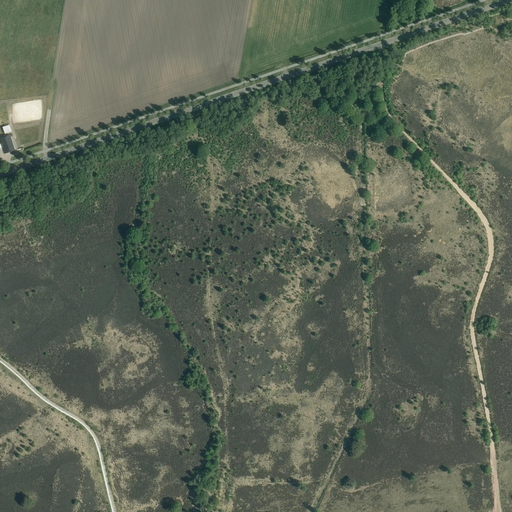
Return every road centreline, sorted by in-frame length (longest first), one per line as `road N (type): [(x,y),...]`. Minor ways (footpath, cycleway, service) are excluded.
road 1 (tertiary): [(0,175),(510,0)]
road 2 (track): [(498,511),(471,331),(490,233),(482,214),(388,114),(382,75)]
road 3 (track): [(0,359),(89,428),(114,511)]
